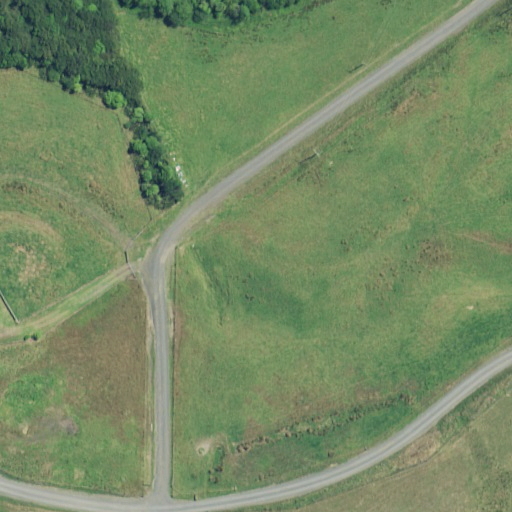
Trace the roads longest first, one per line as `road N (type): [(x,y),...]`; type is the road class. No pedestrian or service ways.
road 1 (track): [(482,0),(204,203),(166,244),(156,267),(162,365),(155,511)]
road 2 (unclassified): [(177,511),(292,505),(372,470),(511,361)]
road 3 (unclassified): [(0,481),(149,511)]
